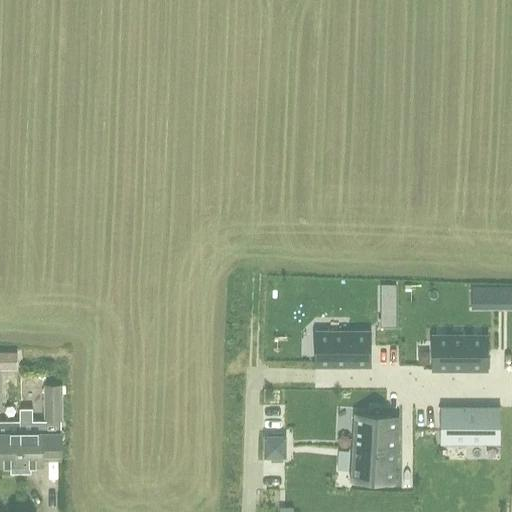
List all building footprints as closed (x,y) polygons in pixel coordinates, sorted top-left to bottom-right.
[(382,326),(396,326),(396,286),(382,286),(382,326)] [(511,288),(488,289),(488,309),(511,308),(511,288)] [(370,365),(370,333),(317,333),(317,332),(315,332),(315,334),(316,334),(316,365),(370,365)] [(434,369),(487,369),(487,337),(466,337),(466,336),(464,336),(464,337),(452,337),(452,336),(450,336),(450,337),(434,337),(434,336),(432,336),(432,338),(433,338),(433,346),(432,346),(432,348),(433,348),(433,359),(432,359),(432,360),(433,360),(433,368),(432,368),(432,369),(434,369)] [(47,421),(60,421),(60,388),(46,388),(47,421)] [(499,443),(499,408),(441,408),(441,443),(476,443),(476,444),(479,444),(479,443),(499,443)] [(352,448),(397,450),(398,416),(354,414),(352,448)] [(0,421),(0,466),(10,467),(10,475),(20,474),(20,434),(20,421),(0,421)] [(32,421),(20,421),(20,434),(20,474),(30,474),(30,467),(43,467),(43,461),(61,461),(61,436),(42,436),(42,421),(32,421)] [(265,437),(265,447),(285,447),(285,438),(265,437)] [(511,443),(500,443),(500,444),(500,458),(511,457),(511,443)] [(265,447),(265,457),(285,457),(285,447),(265,447)] [(397,450),(352,448),(350,481),(395,484),(397,450)] [(324,508),(322,479),(307,480),(309,509),(324,508)]
